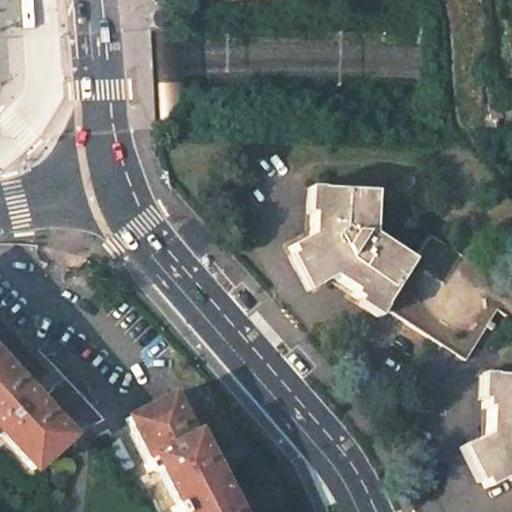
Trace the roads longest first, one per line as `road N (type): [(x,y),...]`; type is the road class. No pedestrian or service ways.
road 1 (tertiary): [(369,511),(357,477),(143,239),(108,180)]
road 2 (secondary): [(108,180),(91,0)]
